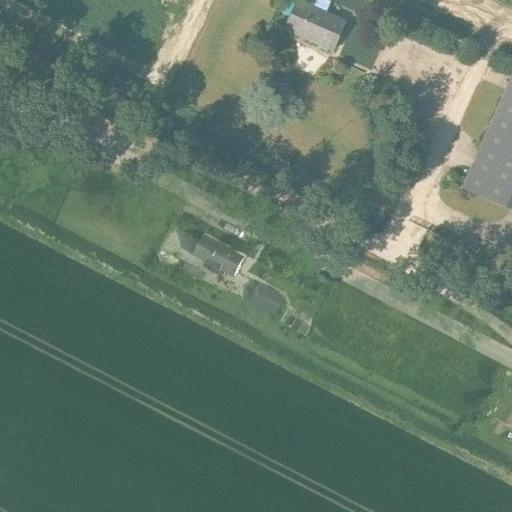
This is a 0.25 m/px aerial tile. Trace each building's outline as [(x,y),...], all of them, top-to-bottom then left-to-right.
[(346,22),(326,13),(331,2),(325,0),(317,0),(314,7),(299,0),(285,29),(333,51),(346,22)] [(511,76),(462,188),(511,210),(511,76)] [(174,223),(168,233),(173,235),(178,226),(174,223)] [(204,238),(194,255),(215,266),(211,273),(223,279),(227,273),(235,278),(245,260),(204,238)] [(192,268),(188,276),(200,283),(204,275),(192,268)] [(262,288),(253,304),(275,316),(284,300),(262,288)] [(296,320),(291,329),(306,337),(311,328),(296,320)]
